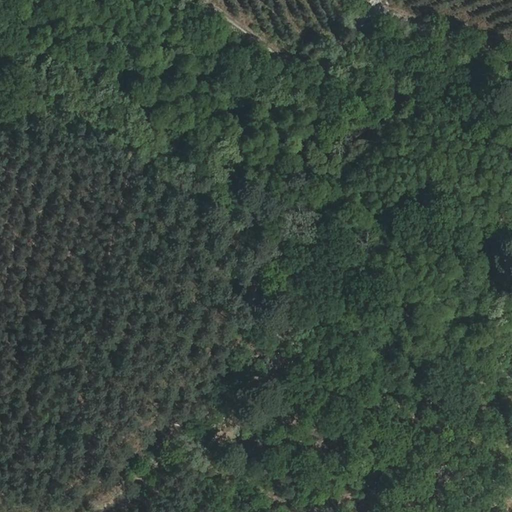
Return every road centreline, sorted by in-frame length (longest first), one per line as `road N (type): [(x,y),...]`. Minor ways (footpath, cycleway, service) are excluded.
road 1 (track): [(111,511),(206,398),(248,307),(317,88),(375,0)]
road 2 (track): [(194,0),(327,72)]
road 3 (track): [(372,5),(511,64)]
